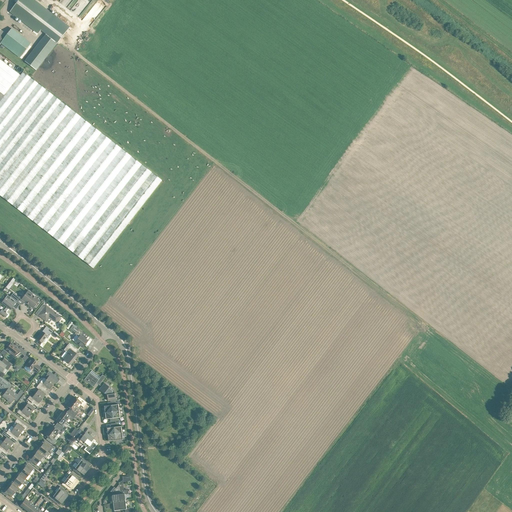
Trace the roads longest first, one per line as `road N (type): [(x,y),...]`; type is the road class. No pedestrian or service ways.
road 1 (tertiary): [(156,511),(146,493),(126,351),(110,330)]
road 2 (residential): [(72,379),(96,398),(103,458),(62,511)]
road 3 (tertiary): [(110,330),(0,240)]
road 4 (residential): [(72,379),(0,479)]
